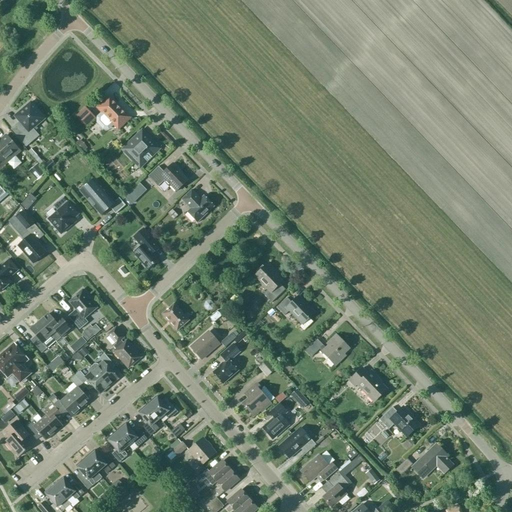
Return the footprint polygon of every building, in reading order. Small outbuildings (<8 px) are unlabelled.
[(113,126),(118,131),(132,118),(109,95),(96,108),(101,113),(96,117),(96,123),(103,130),(109,130),(113,126)] [(36,109),(37,109),(31,101),(24,108),(25,108),(16,116),(20,121),(15,125),(30,144),(40,135),(33,128),(44,118),(36,109)] [(96,119),(85,108),(75,118),(86,129),(96,119)] [(0,141),(0,163),(1,164),(19,149),(7,135),(0,141)] [(146,139),(138,146),(132,140),(123,150),(135,162),(140,167),(141,165),(146,161),(147,162),(152,157),(151,156),(157,150),(159,149),(148,137),(146,139)] [(83,152),(87,149),(84,144),(79,141),(75,145),(78,149),(83,152)] [(54,164),(53,162),(51,160),(44,165),(47,168),(47,167),(49,169),(54,164)] [(176,192),(188,180),(178,170),(179,169),(173,163),(164,172),(158,166),(148,176),(158,187),(165,180),(176,192)] [(37,181),(46,173),(38,164),(29,171),(37,181)] [(140,183),(144,187),(149,182),(145,178),(140,183)] [(119,198),(114,202),(95,179),(80,192),(101,215),(110,207),(116,214),(125,205),(119,198)] [(140,184),(125,198),(131,204),(146,190),(140,184)] [(204,195),(200,199),(192,190),(181,200),(190,209),(187,212),(197,223),(214,206),(204,195)] [(57,212),(49,218),(55,226),(54,227),(60,234),(67,228),(66,228),(74,221),(71,218),(77,214),(72,208),(64,197),(58,201),(52,206),(57,212)] [(168,214),(173,220),(178,215),(172,209),(168,214)] [(21,227),(25,231),(26,230),(34,223),(23,211),(14,218),(21,227)] [(21,227),(17,231),(25,240),(18,246),(34,263),(46,252),(30,235),(26,230),(25,231),(21,227)] [(134,237),(142,246),(134,253),(148,269),(159,260),(154,253),(160,248),(143,229),(134,237)] [(0,292),(11,282),(8,279),(18,270),(9,259),(0,266),(0,292)] [(268,289),(263,294),(272,303),(284,291),(279,285),(283,281),(278,276),(279,275),(268,263),(255,276),(268,289)] [(80,329),(88,322),(84,318),(96,308),(87,297),(88,296),(82,290),(76,295),(77,296),(70,302),(77,311),(69,318),(80,329)] [(285,315),(289,311),(302,325),(309,318),(315,312),(300,296),(292,303),(287,298),(277,308),(285,315)] [(174,304),(162,314),(177,331),(189,320),(174,304)] [(56,323),(48,314),(39,322),(51,335),(56,331),(61,337),(71,329),(61,318),(56,323)] [(309,318),(302,325),(300,326),(304,331),(313,322),(309,318)] [(56,341),(51,335),(39,322),(30,329),(38,339),(33,343),(42,353),(56,341)] [(104,329),(106,332),(112,326),(110,324),(104,329)] [(87,328),(83,331),(90,339),(94,335),(87,328)] [(116,343),(113,346),(116,350),(114,352),(128,368),(141,357),(126,341),(124,343),(121,340),(124,337),(115,328),(108,334),(116,343)] [(219,344),(208,332),(191,347),(201,360),(219,344)] [(237,338),(237,339),(234,341),(237,345),(247,336),(244,332),(237,338)] [(221,343),(225,348),(236,338),(232,333),(221,343)] [(336,335),(324,347),(317,339),(306,350),(312,356),(319,349),(335,365),(344,357),(342,355),(349,348),(336,335)] [(76,343),(80,348),(87,342),(82,338),(76,343)] [(28,360),(14,343),(4,352),(26,378),(31,373),(23,364),(28,360)] [(220,355),(225,361),(213,372),(223,384),(238,371),(230,361),(240,352),(233,344),(220,355)] [(4,352),(0,355),(0,369),(7,378),(12,374),(20,383),(26,378),(4,352)] [(91,366),(109,386),(118,379),(105,364),(109,360),(104,354),(99,358),(103,362),(99,366),(97,364),(94,364),(91,366)] [(276,368),(272,364),(268,359),(260,366),(269,375),(276,368)] [(87,379),(100,394),(109,386),(91,366),(88,369),(88,372),(89,372),(84,376),(80,371),(75,375),(82,383),(87,379)] [(376,378),(377,377),(371,371),(368,374),(362,368),(349,380),(355,386),(357,384),(374,401),(387,389),(376,378)] [(75,386),(67,393),(81,409),(90,402),(81,391),(85,387),(75,375),(70,380),(75,386)] [(253,416),(264,407),(265,408),(270,403),(259,391),(261,389),(257,384),(244,394),(249,399),(242,404),(253,416)] [(291,395),(303,408),(309,403),(297,389),(291,395)] [(67,393),(59,400),(52,393),(46,397),(58,411),(63,407),(72,417),(81,409),(67,393)] [(160,419),(165,414),(171,418),(178,412),(177,412),(169,402),(166,404),(164,401),(162,403),(156,396),(147,404),(160,419)] [(44,412),(46,415),(42,419),(54,433),(63,425),(59,421),(63,417),(52,404),(44,412)] [(155,423),(160,419),(147,404),(138,412),(147,423),(143,427),(150,436),(159,428),(155,423)] [(280,415),(286,411),(280,404),(270,412),(275,418),(263,428),(272,438),(288,424),(280,415)] [(11,410),(15,414),(20,410),(16,405),(11,410)] [(408,414),(408,413),(403,408),(397,413),(392,407),(379,420),(388,429),(394,424),(406,437),(418,425),(408,414)] [(5,415),(10,420),(15,416),(10,410),(5,415)] [(42,419),(37,423),(34,420),(26,428),(37,440),(41,436),(45,441),(54,433),(42,419)] [(6,431),(8,436),(10,438),(6,441),(19,456),(16,458),(16,459),(26,451),(25,450),(30,446),(19,434),(24,430),(17,421),(6,431)] [(116,431),(128,445),(128,446),(133,441),(138,447),(146,439),(139,430),(134,434),(125,423),(116,431)] [(170,432),(176,438),(185,430),(180,424),(170,432)] [(300,429),(280,447),(289,458),(300,449),(305,454),(316,445),(311,439),(310,440),(300,429)] [(128,445),(116,431),(107,439),(116,450),(111,454),(119,463),(127,456),(127,454),(123,450),(128,446),(128,445)] [(381,434),(386,439),(389,436),(384,431),(381,434)] [(202,439),(189,450),(193,455),(192,456),(191,457),(194,460),(196,460),(199,458),(203,464),(215,453),(211,449),(213,447),(213,445),(211,442),(209,442),(207,444),(202,439)] [(183,442),(173,451),(167,456),(171,460),(177,455),(187,447),(183,442)] [(445,457),(446,455),(436,444),(412,467),(423,478),(438,464),(445,472),(452,465),(445,457)] [(151,450),(157,456),(161,453),(155,447),(151,450)] [(352,458),(358,453),(353,447),(347,452),(352,458)] [(97,473),(102,468),(107,473),(115,466),(107,457),(103,461),(93,450),(84,458),(97,473)] [(84,458),(75,466),(85,477),(80,481),(88,490),(96,482),(102,478),(97,473),(84,458)] [(332,463),(326,468),(317,458),(301,472),(309,482),(318,474),(324,480),(337,469),(332,463)] [(407,459),(396,469),(401,475),(413,465),(407,459)] [(223,460),(205,476),(207,478),(206,478),(208,480),(212,477),(217,482),(231,470),(223,460)] [(345,475),(349,472),(345,467),(338,473),(328,482),(333,488),(322,497),(331,508),(347,495),(343,490),(349,485),(343,479),(346,476),(345,475)] [(365,474),(374,485),(380,480),(371,469),(365,474)] [(239,479),(231,470),(217,482),(221,487),(216,491),(219,496),(239,479)] [(202,472),(192,481),(197,486),(206,478),(207,478),(202,472)] [(53,485),(66,500),(71,495),(75,499),(77,499),(84,493),(76,484),(72,488),(62,477),(53,485)] [(110,486),(115,492),(123,486),(118,480),(110,486)] [(53,485),(44,493),(54,503),(49,507),(52,511),(62,511),(70,505),(66,500),(53,485)] [(186,490),(195,500),(199,496),(191,486),(186,490)] [(242,490),(228,502),(236,511),(250,499),(242,490)] [(96,501),(100,506),(108,499),(104,494),(96,501)] [(221,502),(216,497),(207,505),(211,510),(221,502)] [(236,511),(252,511),(258,508),(250,499),(236,511)] [(52,511),(44,501),(37,507),(41,511),(52,511)] [(217,511),(225,506),(221,502),(211,510),(212,511),(217,511)]
